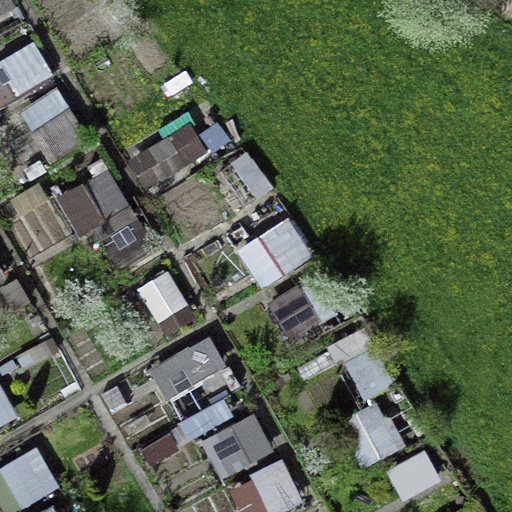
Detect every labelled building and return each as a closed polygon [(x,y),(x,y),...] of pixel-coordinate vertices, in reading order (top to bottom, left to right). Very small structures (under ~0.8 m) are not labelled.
[(0,0),(0,18),(17,10),(11,0),(0,0)] [(0,113),(55,82),(34,45),(0,64),(0,113)] [(58,91),(21,113),(51,164),(88,142),(58,91)] [(208,157),(190,126),(127,163),(146,194),(208,157)] [(156,256),(108,172),(56,201),(103,285),(156,256)] [(316,319),(297,289),(269,307),(288,337),(316,319)] [(226,374),(209,341),(150,371),(167,404),(226,374)] [(0,431),(20,420),(0,385),(0,431)] [(364,472),(406,449),(390,420),(385,422),(377,406),(339,426),(364,472)] [(275,459),(255,418),(200,445),(221,486),(275,459)] [(22,511),(60,489),(37,450),(0,472),(0,505),(4,511),(22,511)] [(241,511),(284,511),(265,476),(232,493),(241,511)]
